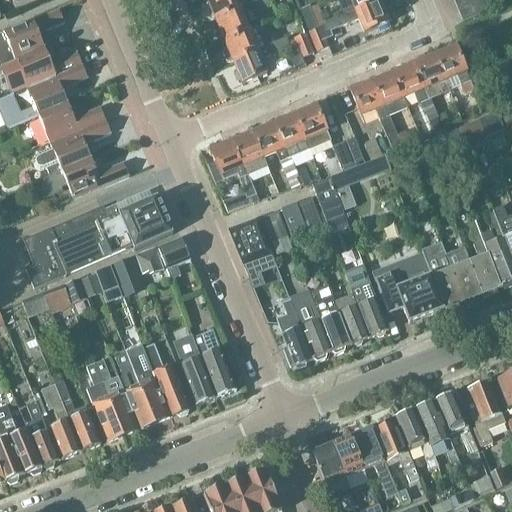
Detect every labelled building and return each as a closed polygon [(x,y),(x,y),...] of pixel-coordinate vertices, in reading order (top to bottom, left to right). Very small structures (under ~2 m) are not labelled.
[(236,0),(209,0),(207,1),(216,22),(241,11),(236,0)] [(270,0),(262,0),(258,2),(260,7),(262,6),(264,11),(273,7),(270,0)] [(337,0),(345,16),(346,15),(347,17),(355,14),(381,3),(384,1),(384,0),(337,0)] [(454,0),(458,10),(482,0),(454,0)] [(487,12),(482,0),(458,10),(463,22),(487,12)] [(241,11),(216,22),(224,43),(250,32),(245,22),(255,17),(254,15),(264,11),(262,6),(260,7),(258,2),(249,6),(250,8),(241,11)] [(339,24),(337,25),(339,30),(350,25),(359,21),(364,35),(390,24),(389,22),(393,19),(390,11),(385,12),(381,3),(355,14),(347,17),(346,15),(345,16),(337,19),(339,24)] [(310,8),(300,12),(309,34),(319,30),(310,8)] [(44,51),(38,37),(64,26),(58,12),(0,36),(0,67),(1,70),(16,63),(44,51)] [(337,19),(326,24),(327,27),(330,33),(332,33),(339,30),(337,25),(339,24),(337,19)] [(327,27),(320,29),(323,36),(330,33),(327,27)] [(225,52),(223,55),(227,64),(230,64),(233,63),(233,64),(259,53),(267,50),(267,48),(268,47),(260,28),(250,32),(224,43),(228,51),(225,52)] [(319,30),(309,34),(318,54),(329,49),(325,40),(323,36),(320,29),(319,30)] [(294,40),(303,60),(314,56),(306,35),(294,40)] [(287,39),(276,44),(278,49),(280,48),(282,53),(291,49),(287,39)] [(259,53),(233,64),(242,85),(268,75),(262,61),(271,57),(282,53),(280,48),(278,49),(276,44),(268,47),(267,48),(267,50),(259,53)] [(461,87),(466,96),(475,92),(471,82),(470,83),(467,74),(456,48),(435,57),(449,92),(461,87)] [(44,51),(16,63),(1,70),(13,97),(14,97),(27,91),(82,67),(76,54),(50,65),(44,51)] [(431,100),(449,92),(435,57),(414,66),(428,101),(431,100)] [(414,66),(393,75),(404,101),(405,100),(414,96),(418,105),(421,104),(426,115),(430,114),(429,112),(435,109),(431,100),(428,101),(414,66)] [(82,67),(27,91),(35,108),(21,114),(14,97),(13,97),(0,102),(0,111),(9,131),(39,118),(68,106),(62,92),(88,81),(82,67)] [(393,75),(372,84),(386,118),(390,117),(409,109),(405,100),(404,101),(393,75)] [(383,110),(372,84),(351,93),(362,118),(363,118),(376,112),(380,121),(387,137),(396,133),(390,117),(386,118),(383,110)] [(511,104),(498,110),(499,114),(502,121),(511,117),(511,104)] [(51,146),(106,122),(100,109),(74,120),(68,106),(39,118),(51,146)] [(294,117),(304,143),(308,152),(332,142),(328,133),(327,133),(316,108),(294,117)] [(429,112),(430,114),(426,115),(430,123),(439,119),(435,109),(429,112)] [(497,115),(494,116),(479,122),(485,140),(504,132),(497,115)] [(273,126),(287,161),(290,159),(308,152),(304,143),(294,117),(273,126)] [(40,172),(44,171),(47,170),(51,178),(91,161),(85,147),(111,136),(106,122),(51,146),(52,149),(38,155),(34,158),(33,163),(36,170),(40,172)] [(460,130),(469,153),(488,146),(485,140),(479,123),(460,130)] [(273,126),(253,135),(263,160),(265,160),(276,155),(280,164),(281,163),(287,161),(273,126)] [(457,131),(441,137),(447,151),(447,152),(463,146),(457,131)] [(396,133),(387,137),(388,141),(393,153),(403,148),(398,137),(397,135),(396,133)] [(232,144),(242,169),(243,169),(247,177),(249,176),(249,177),(269,168),(265,160),(263,160),(253,135),(232,144)] [(441,137),(425,144),(430,157),(447,151),(441,137)] [(347,142),(356,165),(363,162),(354,139),(347,142)] [(363,147),(369,164),(383,158),(376,141),(363,147)] [(333,148),(344,174),(357,169),(356,165),(347,142),(333,148)] [(222,178),(242,169),(232,144),(211,152),(216,164),(222,178)] [(424,146),(406,154),(411,167),(419,170),(427,166),(429,159),(424,146)] [(287,161),(281,163),(285,174),(289,172),(288,170),(294,168),(293,165),(290,159),(287,161)] [(385,159),(372,164),(377,177),(390,172),(385,159)] [(50,193),(63,188),(68,186),(75,201),(129,178),(124,164),(98,175),(91,161),(51,178),(45,181),(50,193)] [(216,164),(208,167),(213,180),(216,186),(224,182),(222,178),(216,164)] [(294,168),(288,170),(289,172),(285,174),(289,184),(299,180),(294,168)] [(249,176),(247,177),(239,180),(244,191),(248,189),(247,187),(252,185),(249,177),(249,176)] [(299,180),(289,184),(292,191),(302,187),(299,180)] [(330,181),(313,187),(326,221),(343,214),(342,213),(335,194),(330,181)] [(248,189),(244,191),(248,201),(258,197),(252,185),(247,187),(248,189)] [(335,194),(342,213),(356,208),(348,188),(335,194)] [(158,199),(129,211),(119,215),(116,208),(106,212),(104,208),(24,242),(34,267),(26,270),(35,291),(133,249),(135,252),(174,235),(171,228),(169,222),(168,223),(167,220),(165,214),(163,211),(164,211),(161,205),(161,206),(158,199)] [(295,207),(306,233),(322,227),(312,201),(295,207)] [(283,212),(293,238),(306,233),(295,207),(283,212)] [(511,215),(505,219),(501,208),(491,212),(502,241),(511,265),(511,215)] [(500,289),(502,289),(506,291),(511,288),(511,265),(502,241),(491,212),(483,216),(489,232),(479,236),(484,248),(500,289)] [(279,213),(264,219),(273,245),(289,239),(279,213)] [(391,256),(424,245),(415,216),(382,227),(391,256)] [(259,221),(229,232),(244,268),(272,257),(259,221)] [(484,248),(479,236),(474,223),(466,226),(474,245),(472,246),(477,260),(468,264),(482,296),(485,299),(494,295),(494,291),(500,289),(484,248)] [(181,240),(158,249),(171,282),(180,278),(177,269),(190,264),(181,240)] [(444,257),(440,246),(422,253),(432,278),(444,311),(447,313),(458,309),(458,306),(462,304),(450,271),(444,257)] [(462,304),(463,304),(466,306),(476,302),(476,298),(482,296),(468,264),(463,249),(444,257),(450,271),(462,304)] [(138,258),(137,258),(144,277),(162,269),(156,251),(138,258)] [(375,282),(388,316),(403,310),(409,325),(443,312),(421,256),(420,256),(421,258),(388,271),(390,277),(375,282)] [(135,259),(113,267),(121,287),(138,280),(143,279),(135,259)] [(110,269),(96,275),(104,293),(117,287),(110,269)] [(389,333),(376,301),(370,284),(365,269),(345,276),(350,291),(352,297),(369,341),(377,337),(380,339),(385,337),(385,334),(389,333)] [(96,278),(83,283),(89,299),(102,294),(96,278)] [(73,306),(88,301),(81,282),(66,288),(73,306)] [(314,306),(333,355),(336,357),(345,353),(346,350),(351,348),(334,304),(327,288),(310,295),(314,306)] [(66,292),(46,300),(52,315),(72,308),(66,292)] [(327,357),(333,355),(314,306),(310,295),(291,302),(302,330),(314,362),(315,362),(318,364),(327,361),(327,357)] [(352,297),(334,304),(351,348),(355,346),(358,347),(362,346),(363,343),(369,341),(352,297)] [(45,300),(25,308),(29,319),(49,312),(45,300)] [(314,362),(302,330),(291,302),(282,306),(287,317),(276,322),(287,350),(284,351),(291,369),(295,368),(295,370),(296,369),(299,372),(307,368),(308,365),(314,362)] [(237,393),(221,351),(213,332),(192,341),(216,401),(237,393)] [(216,401),(192,341),(184,344),(190,359),(191,359),(193,363),(181,367),(197,408),(216,401)] [(144,351),(155,380),(170,419),(178,416),(181,418),(188,415),(190,411),(191,411),(174,367),(162,372),(161,368),(163,367),(155,347),(144,351)] [(127,354),(126,355),(154,425),(170,419),(155,380),(146,356),(144,351),(143,348),(127,354)] [(117,379),(138,432),(154,425),(126,355),(116,359),(123,377),(117,379)] [(94,366),(102,386),(123,438),(138,432),(117,379),(111,381),(103,362),(94,366)] [(108,444),(123,438),(102,386),(94,366),(87,369),(95,388),(87,391),(93,405),(108,444)] [(511,375),(491,384),(503,415),(507,413),(506,409),(511,406),(511,375)] [(87,409),(76,413),(71,402),(72,402),(65,383),(55,387),(62,405),(82,454),(102,446),(93,425),(87,409)] [(464,402),(473,423),(474,423),(477,430),(474,432),(481,450),(493,445),(488,432),(506,426),(505,425),(489,385),(470,393),(472,399),(464,402)] [(62,405),(55,387),(43,392),(51,412),(55,410),(61,425),(51,430),(63,461),(82,454),(62,405)] [(40,396),(35,397),(38,404),(42,416),(47,414),(40,396)] [(435,405),(448,438),(459,433),(469,457),(478,454),(466,425),(455,397),(446,401),(443,400),(437,402),(437,404),(435,405)] [(34,423),(31,424),(26,427),(28,433),(31,440),(43,470),(45,469),(49,471),(55,469),(55,465),(60,463),(46,425),(42,416),(38,404),(31,407),(28,408),(31,417),(34,423)] [(451,465),(458,463),(448,438),(435,405),(426,409),(424,408),(417,410),(417,413),(415,413),(434,459),(447,454),(451,465)] [(42,473),(42,470),(43,470),(31,440),(28,433),(18,437),(6,409),(0,411),(0,414),(25,477),(31,474),(34,477),(42,473)] [(429,472),(437,469),(434,459),(415,413),(407,417),(404,415),(398,418),(397,421),(395,422),(408,454),(419,449),(429,472)] [(25,477),(0,414),(0,468),(6,484),(10,486),(17,483),(18,479),(25,477)] [(408,454),(395,422),(375,430),(388,463),(399,459),(409,484),(418,481),(407,454),(408,454)] [(353,439),(351,440),(364,472),(375,467),(387,499),(398,495),(372,432),(363,435),(357,434),(353,439)] [(364,472),(351,440),(344,443),(337,442),(334,447),(332,448),(345,479),(364,472)] [(332,448),(325,451),(319,450),(316,454),(313,456),(326,487),(345,479),(332,448)] [(497,490),(509,485),(507,480),(504,481),(499,471),(491,475),(497,490)] [(252,478),(245,481),(256,511),(281,511),(266,473),(258,476),(257,475),(254,475),(251,477),(252,478)] [(488,479),(474,485),(478,494),(492,488),(488,479)] [(232,486),(225,489),(233,511),(256,511),(245,481),(237,484),(237,483),(234,483),(231,485),(232,486)] [(233,511),(225,489),(217,492),(217,491),(214,491),(211,493),(212,494),(204,497),(209,511),(233,511)] [(405,491),(398,495),(403,507),(411,504),(405,491)] [(470,493),(451,501),(454,509),(473,501),(470,493)] [(171,511),(208,511),(203,498),(171,511)] [(449,500),(432,508),(433,511),(446,511),(453,509),(449,500)]
